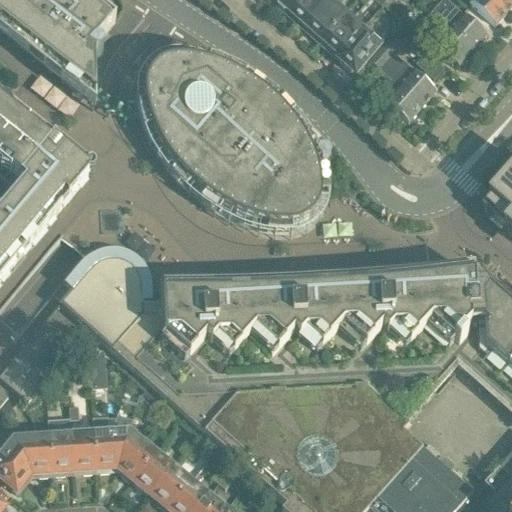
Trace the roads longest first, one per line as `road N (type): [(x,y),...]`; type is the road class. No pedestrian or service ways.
road 1 (residential): [(433,199),(396,191),(268,72),(164,3)]
road 2 (unknown): [(120,120),(73,223),(33,273)]
